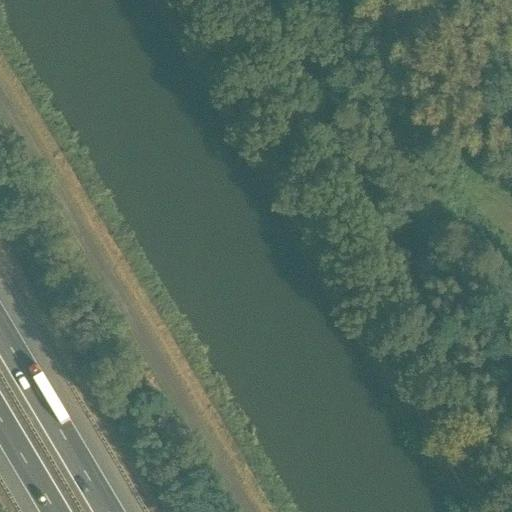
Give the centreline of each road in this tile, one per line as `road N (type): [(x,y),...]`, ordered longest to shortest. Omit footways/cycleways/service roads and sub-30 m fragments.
road 1 (track): [(479,511),(169,0)]
road 2 (unclassified): [(263,511),(0,67)]
road 3 (motorway): [(112,511),(0,324)]
